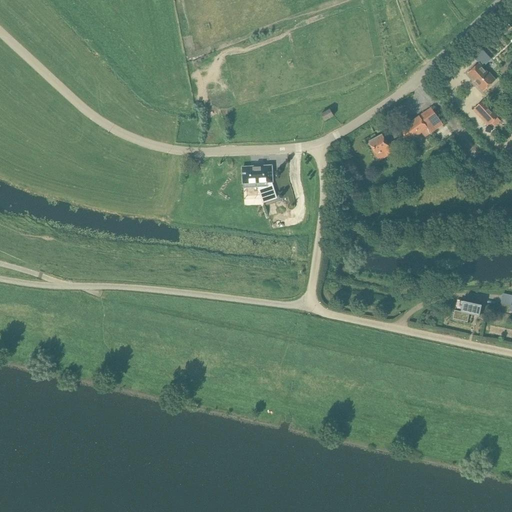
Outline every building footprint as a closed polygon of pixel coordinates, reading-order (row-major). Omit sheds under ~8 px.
[(500,29),(505,34),(511,28),(507,23),(500,29)] [(474,82),(483,92),(496,80),(489,73),(488,73),(479,63),(468,73),(475,81),(474,82)] [(482,101),(475,108),(490,124),(498,117),(487,105),(487,106),(482,101)] [(454,103),(449,107),(454,113),(459,108),(454,103)] [(400,130),(405,138),(408,142),(422,132),(425,138),(426,137),(428,141),(432,138),(430,135),(443,125),(431,108),(400,130)] [(330,109),(321,114),(325,121),(334,116),(330,109)] [(369,142),(376,156),(382,152),(386,156),(399,150),(394,141),(388,145),(382,134),(369,142)] [(499,157),(495,160),(501,167),(506,163),(501,158),(500,159),(499,157)] [(480,159),(472,165),(477,173),(486,166),(480,159)] [(272,166),(242,167),(243,183),(257,183),(258,187),(263,200),(263,202),(276,198),(276,196),(272,184),(272,183),(272,166)] [(340,269),(337,272),(338,277),(343,278),(346,275),(345,270),(340,269)] [(458,311),(456,318),(471,322),(472,315),(479,316),(481,308),(482,306),(463,302),(462,305),(461,311),(458,311)]
